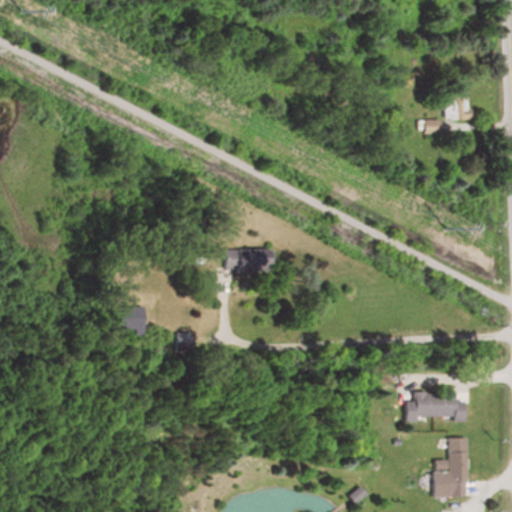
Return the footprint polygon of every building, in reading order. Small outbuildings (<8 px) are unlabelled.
[(464,89),(440,90),(440,119),(464,118),(464,89)] [(414,119),(414,133),(435,133),(435,119),(414,119)] [(265,247),(217,247),(217,269),(265,269),(265,247)] [(108,306),(108,329),(134,329),(134,306),(108,306)] [(457,399),(450,399),(450,390),(405,391),(405,401),(396,401),(396,420),(457,419),(457,399)] [(426,495),(461,495),(460,437),(440,437),(440,458),(425,459),(426,495)]
